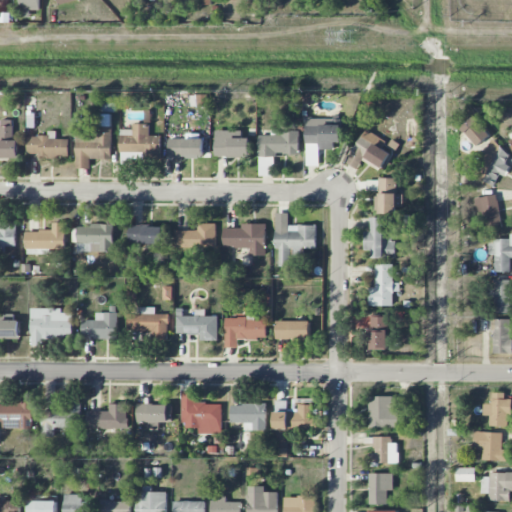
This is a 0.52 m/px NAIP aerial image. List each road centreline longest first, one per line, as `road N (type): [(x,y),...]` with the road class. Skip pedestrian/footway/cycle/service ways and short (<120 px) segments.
road 1 (residential): [(511,373),(0,373)]
road 2 (residential): [(342,191),(0,190)]
road 3 (residential): [(342,191),(339,511)]
